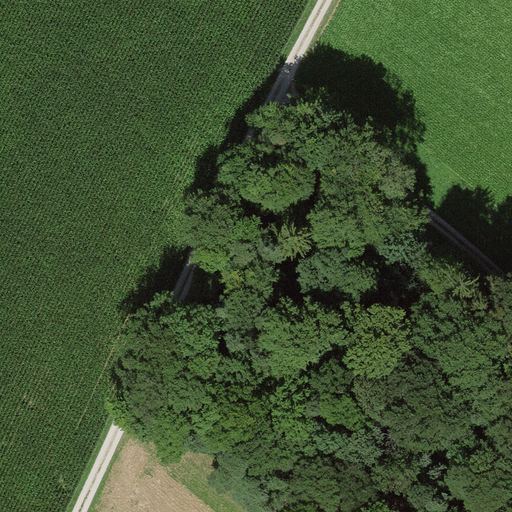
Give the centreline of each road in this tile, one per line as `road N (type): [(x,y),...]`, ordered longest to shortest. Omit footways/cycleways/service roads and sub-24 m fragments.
road 1 (track): [(75,511),(277,87)]
road 2 (track): [(511,283),(277,87),(322,0)]
